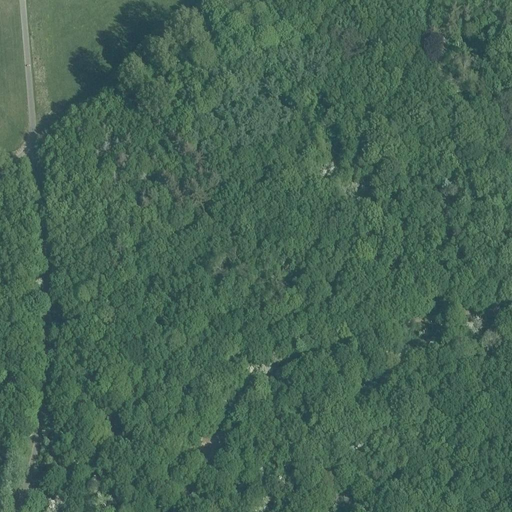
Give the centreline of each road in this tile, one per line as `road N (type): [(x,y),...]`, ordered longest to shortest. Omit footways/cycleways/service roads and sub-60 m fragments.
road 1 (unknown): [(329,0),(118,434)]
road 2 (unknown): [(247,511),(241,495),(206,469),(118,434)]
